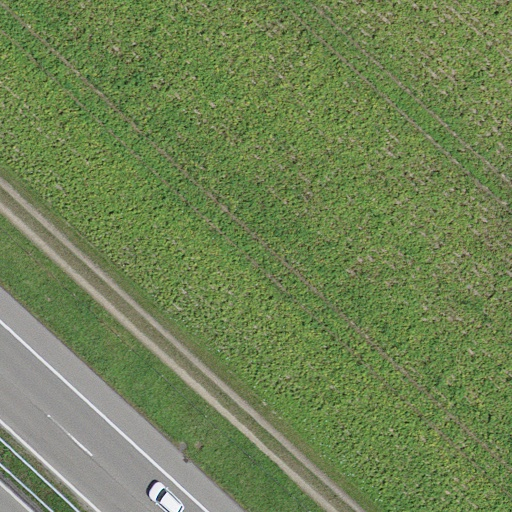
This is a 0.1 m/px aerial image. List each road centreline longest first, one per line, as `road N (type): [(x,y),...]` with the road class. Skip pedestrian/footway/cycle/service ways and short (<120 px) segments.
road 1 (track): [(343,511),(0,192)]
road 2 (motorway): [(159,511),(0,365)]
